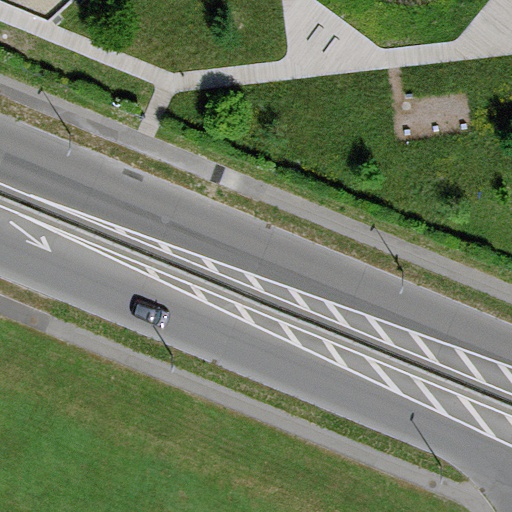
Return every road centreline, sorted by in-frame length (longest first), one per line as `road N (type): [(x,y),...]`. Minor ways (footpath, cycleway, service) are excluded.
road 1 (secondary): [(0,242),(511,458)]
road 2 (secondary): [(511,353),(0,148)]
